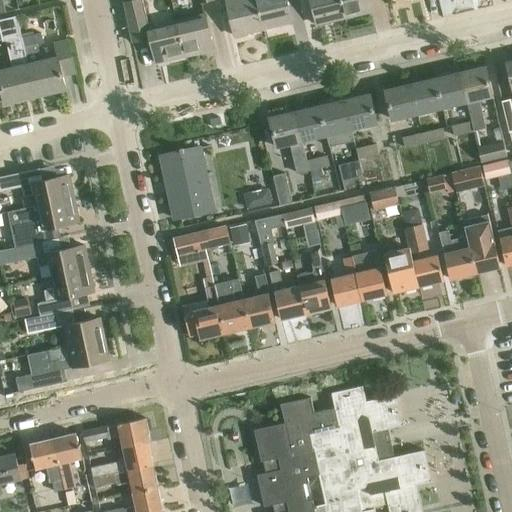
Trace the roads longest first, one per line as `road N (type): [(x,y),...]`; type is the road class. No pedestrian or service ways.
road 1 (residential): [(117,113),(511,21)]
road 2 (residential): [(175,384),(467,319)]
road 3 (residential): [(175,384),(117,113)]
road 4 (residential): [(511,510),(467,319)]
road 5 (residential): [(0,423),(175,384)]
road 6 (residential): [(204,511),(175,384)]
road 7 (residential): [(0,141),(117,113)]
